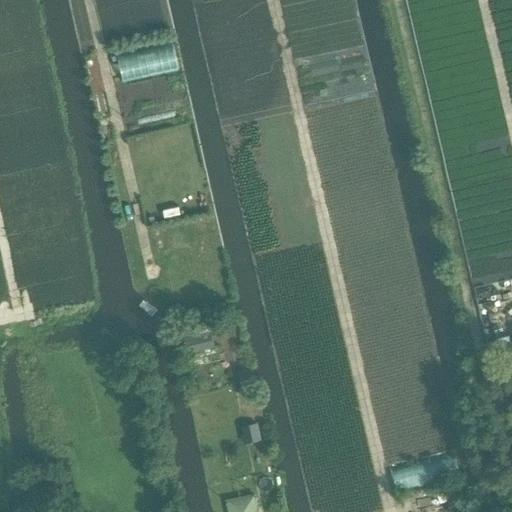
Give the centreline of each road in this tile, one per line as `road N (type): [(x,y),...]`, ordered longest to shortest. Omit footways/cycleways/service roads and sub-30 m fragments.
road 1 (track): [(387,511),(268,0)]
road 2 (track): [(483,0),(511,123)]
